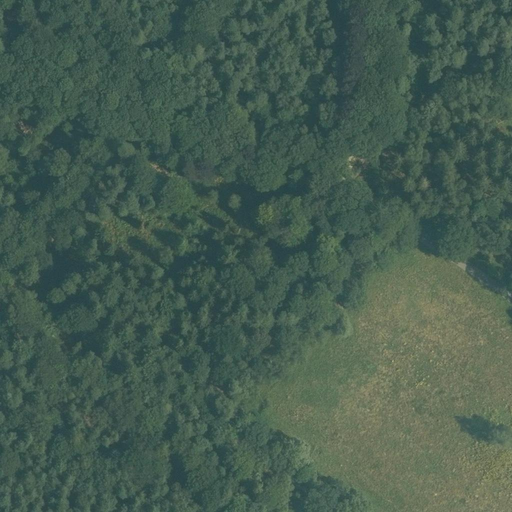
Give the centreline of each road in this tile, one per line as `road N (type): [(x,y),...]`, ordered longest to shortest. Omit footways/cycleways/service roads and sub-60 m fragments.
road 1 (unclassified): [(511,298),(338,191),(57,82)]
road 2 (track): [(363,0),(359,120),(338,191)]
